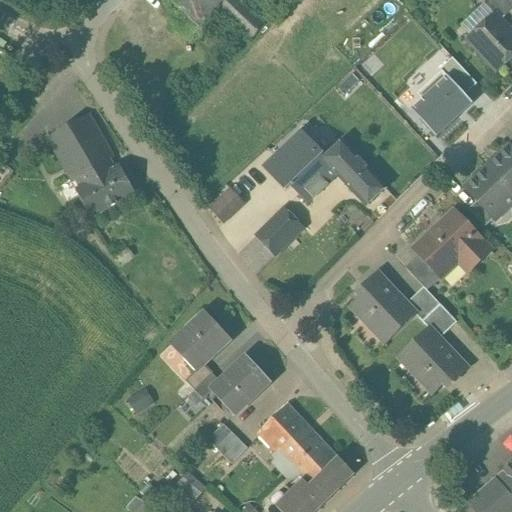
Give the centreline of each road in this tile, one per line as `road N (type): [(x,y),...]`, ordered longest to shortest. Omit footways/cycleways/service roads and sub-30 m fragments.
road 1 (residential): [(278,336),(65,43)]
road 2 (residential): [(511,101),(278,336)]
road 3 (residential): [(401,476),(278,336)]
road 4 (tertiary): [(401,476),(511,392)]
